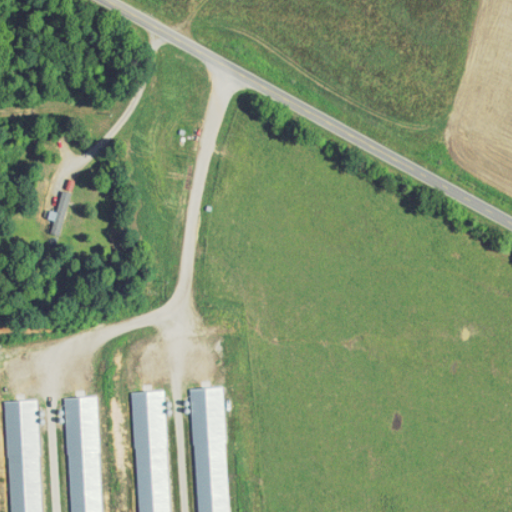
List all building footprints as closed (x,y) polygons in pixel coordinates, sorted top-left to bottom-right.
[(47,229),(59,186),(50,183),(44,205),(37,204),(35,212),(41,213),(38,226),(47,229)] [(180,382),(185,511),(218,511),(212,380),(180,382)] [(126,511),(158,511),(153,384),(121,385),(126,511)] [(52,391),(57,511),(90,511),(85,389),(52,391)] [(29,511),(25,393),(0,393),(0,511),(29,511)]
